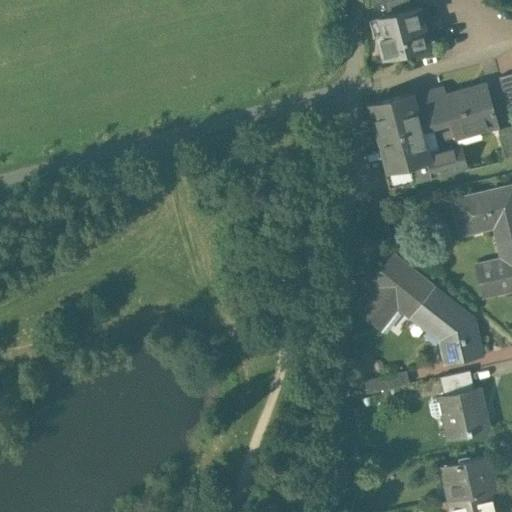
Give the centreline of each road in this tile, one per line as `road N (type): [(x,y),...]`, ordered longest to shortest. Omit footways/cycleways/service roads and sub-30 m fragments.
road 1 (residential): [(352,86),(0,182)]
road 2 (unclassified): [(328,511),(348,203)]
road 3 (residential): [(511,42),(352,86)]
